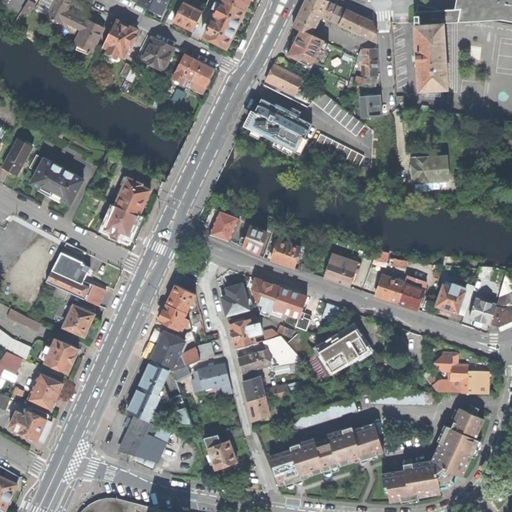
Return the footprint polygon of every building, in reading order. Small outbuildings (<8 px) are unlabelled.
[(29,15),(35,4),(29,0),(22,11),(29,15)] [(93,52),(104,28),(95,23),(87,19),(86,22),(66,12),(72,0),(56,0),(48,18),(54,21),(54,20),(61,23),(63,19),(82,30),(76,44),(90,51),(88,55),(89,56),(91,51),(93,52)] [(131,0),(148,8),(162,15),(169,0),(131,0)] [(204,37),(228,48),(236,30),(246,10),(224,0),(222,0),(220,4),(216,2),(213,9),(217,11),(210,25),(206,23),(203,30),(207,32),(204,37)] [(224,0),(246,10),(251,0),(250,0),(224,0)] [(312,36),(322,17),(329,2),(324,0),(305,0),(300,11),(293,26),(301,30),(312,36)] [(511,0),(457,0),(456,10),(462,9),(459,22),(502,19),(511,20),(511,0)] [(322,17),(339,25),(346,10),(336,5),(329,2),(322,17)] [(193,32),(203,13),(184,3),(183,5),(180,10),(174,22),(184,27),(193,32)] [(443,24),(459,22),(462,9),(456,10),(439,11),(418,12),(417,12),(417,16),(415,16),(415,26),(443,24)] [(339,25),(377,42),(377,31),(376,28),(373,23),(371,21),(346,10),(339,25)] [(134,35),(137,30),(128,25),(117,20),(104,46),(109,49),(107,53),(117,58),(119,54),(125,57),(131,46),(132,47),(137,37),(134,35)] [(420,91),(448,89),(443,24),(415,26),(417,58),(420,91)] [(324,41),(312,36),(301,30),(294,44),(288,56),(298,60),(296,65),(309,71),(320,49),(325,52),(328,45),(323,43),(324,41)] [(164,72),(175,48),(165,44),(153,38),(141,62),(142,63),(146,65),(145,68),(156,73),(157,71),(160,73),(162,72),(164,72)] [(363,60),(363,76),(377,76),(377,62),(377,49),(360,49),(357,59),(363,60)] [(192,87),(204,93),(210,80),(215,69),(189,55),(185,54),(173,78),(184,83),(186,78),(187,78),(187,80),(189,80),(191,80),(192,81),(192,82),(194,83),(192,87)] [(121,75),(127,78),(133,66),(126,63),(121,75)] [(295,95),(303,80),(274,65),(270,73),(266,80),(278,86),(276,89),(280,91),(282,88),(295,95)] [(133,83),(140,70),(133,66),(127,78),(127,79),(133,83)] [(355,86),(355,83),(357,78),(351,78),(348,88),(354,89),(355,86)] [(357,78),(355,83),(362,85),(364,84),(365,83),(376,86),(377,80),(367,78),(366,79),(357,78)] [(354,89),(350,102),(376,108),(377,102),(380,92),(355,86),(354,89)] [(181,102),(185,91),(178,89),(174,100),(181,102)] [(322,91),(314,101),(357,137),(366,126),(322,91)] [(307,137),(314,124),(262,99),(258,108),(256,112),(253,110),(245,127),(302,154),(310,138),(307,137)] [(249,108),(253,110),(256,102),(257,100),(255,99),(253,99),(249,108)] [(422,102),(421,110),(448,113),(449,106),(422,102)] [(481,118),(448,113),(449,120),(458,119),(481,122),(481,118)] [(511,125),(505,124),(502,145),(511,146),(511,125)] [(0,127),(0,157),(0,158),(9,142),(3,139),(7,132),(0,127)] [(65,132),(59,129),(55,134),(62,138),(65,132)] [(366,156),(321,134),(315,146),(360,169),(366,156)] [(20,137),(3,167),(10,171),(17,175),(20,170),(23,171),(27,163),(25,161),(34,145),(20,137)] [(77,166),(76,154),(62,155),(62,166),(77,166)] [(30,168),(37,172),(32,184),(43,189),(71,204),(84,179),(45,158),(44,159),(37,155),(30,168)] [(419,189),(439,188),(439,181),(449,181),(449,179),(450,179),(450,177),(448,177),(447,155),(411,157),(412,170),(413,183),(418,183),(419,189)] [(115,172),(102,166),(89,193),(102,199),(115,172)] [(116,205),(139,216),(146,202),(151,190),(142,186),(143,184),(128,178),(116,205)] [(139,216),(116,205),(105,230),(112,233),(112,235),(119,238),(120,234),(130,238),(135,227),(139,216)] [(211,234),(230,241),(237,223),(242,225),(244,221),(219,211),(214,223),(211,234)] [(254,224),(245,248),(266,256),(275,231),(254,224)] [(281,264),(294,268),(296,262),(301,248),(279,240),(272,260),(281,264)] [(67,243),(62,252),(47,282),(56,286),(69,292),(99,305),(102,298),(106,290),(90,283),(88,286),(82,284),(91,266),(83,262),(88,252),(67,243)] [(333,253),(331,259),(357,268),(359,262),(333,253)] [(339,284),(350,287),(357,268),(331,259),(324,278),(339,284)] [(294,268),(314,275),(318,263),(310,260),(308,266),(296,262),(294,268)] [(475,283),(482,285),(484,279),(490,281),(493,268),(481,267),(475,283)] [(389,300),(398,304),(405,283),(398,280),(383,275),(376,296),(389,300)] [(398,304),(418,310),(427,283),(408,276),(406,280),(405,283),(398,304)] [(269,316),(279,287),(267,282),(256,279),(253,289),(259,303),(264,305),(262,313),(269,316)] [(226,308),(227,315),(249,309),(242,283),(227,288),(229,295),(223,297),(226,308)] [(450,310),(465,315),(474,286),(467,283),(466,284),(465,287),(455,284),(452,283),(451,287),(443,284),(436,306),(450,310)] [(171,296),(167,304),(187,314),(196,296),(195,294),(176,285),(171,296)] [(69,292),(56,286),(52,295),(65,301),(69,292)] [(307,330),(313,315),(302,311),(307,298),(293,293),(283,289),(276,310),(299,317),(296,326),(307,330)] [(511,323),(511,292),(499,298),(497,305),(490,324),(501,326),(503,325),(504,327),(511,323)] [(478,320),(490,324),(497,305),(476,298),(470,317),(478,320)] [(323,317),(337,322),(341,308),(327,303),(323,317)] [(190,320),(185,318),(187,314),(167,304),(163,313),(159,321),(169,325),(168,328),(172,330),(173,328),(179,330),(180,329),(183,331),(185,326),(186,327),(190,320)] [(94,314),(74,305),(64,327),(85,336),(90,324),(94,314)] [(41,323),(11,308),(7,317),(38,330),(41,323)] [(250,319),(230,324),(233,337),(236,349),(257,343),(254,334),(257,333),(254,324),(252,325),(250,319)] [(335,339),(319,349),(332,371),(358,355),(360,359),(371,352),(361,335),(359,336),(354,327),(335,339)] [(0,328),(0,346),(7,351),(26,360),(33,347),(12,338),(0,328)] [(159,344),(151,362),(170,371),(174,372),(200,359),(197,348),(179,357),(186,342),(157,328),(152,341),(159,344)] [(302,330),(288,342),(303,360),(314,351),(306,342),(310,332),(302,330)] [(79,348),(56,338),(52,347),(48,346),(48,345),(47,344),(43,352),(49,354),(45,363),(68,373),(72,364),(74,364),(76,359),(78,355),(77,354),(79,348)] [(268,340),(272,354),(279,352),(274,338),(268,340)] [(197,347),(197,348),(200,359),(214,356),(211,343),(197,347)] [(267,350),(239,359),(240,363),(243,373),(272,364),(267,350)] [(26,360),(7,351),(0,359),(0,363),(24,374),(29,361),(26,360)] [(151,362),(140,387),(159,396),(170,371),(151,362)] [(225,363),(199,370),(204,388),(204,389),(222,384),(225,394),(233,391),(227,371),(225,363)] [(453,393),(488,394),(488,371),(468,371),(468,365),(461,364),(452,364),(451,381),(453,381),(453,393)] [(188,366),(174,373),(177,380),(191,373),(188,366)] [(196,390),(204,388),(199,370),(195,371),(197,379),(193,380),(196,390)] [(432,386),(438,381),(429,370),(423,374),(432,386)] [(58,395),(64,383),(41,373),(29,398),(53,408),(58,395)] [(372,390),(386,390),(386,375),(373,375),(372,390)] [(261,376),(243,381),(246,392),(248,401),(266,396),(261,376)] [(269,389),(271,394),(289,391),(287,385),(269,389)] [(128,412),(138,416),(149,421),(160,396),(159,396),(140,387),(133,401),(128,412)] [(12,397),(19,400),(24,391),(16,388),(12,397)] [(271,394),(272,400),(290,396),(289,391),(271,394)] [(0,392),(0,407),(6,410),(11,397),(0,392)] [(178,425),(193,425),(182,395),(168,399),(178,425)] [(270,415),(266,396),(248,401),(251,413),(253,421),(270,415)] [(351,413),(358,411),(354,398),(347,400),(351,413)] [(345,415),(351,413),(347,400),(340,402),(345,415)] [(338,417),(345,415),(340,402),(334,404),(338,417)] [(332,419),(338,417),(334,404),(327,406),(332,419)] [(43,428),(49,415),(35,408),(33,413),(19,406),(10,427),(17,430),(16,431),(38,440),(43,428)] [(326,421),(332,419),(327,406),(321,408),(326,421)] [(319,423),(326,421),(321,408),(315,410),(319,423)] [(404,470),(383,474),(385,487),(388,487),(390,497),(400,495),(401,501),(441,493),(440,490),(440,487),(447,486),(448,488),(449,488),(452,486),(455,484),(455,483),(454,482),(457,475),(458,475),(462,477),(477,440),(474,439),(483,419),(460,409),(452,428),(448,426),(435,456),(437,457),(434,462),(429,464),(427,462),(414,464),(413,464),(403,466),(404,470)] [(313,425),(319,423),(315,410),(308,412),(313,425)] [(306,427),(313,425),(308,412),(302,414),(306,427)] [(300,429),(306,427),(302,414),(296,416),(300,429)] [(157,461),(171,431),(160,426),(154,438),(152,436),(157,425),(149,421),(138,416),(137,418),(136,417),(130,429),(126,439),(127,439),(123,448),(136,454),(137,451),(157,461)] [(294,431),(300,429),(296,416),(289,418),(294,431)] [(369,456),(384,451),(375,423),(354,430),(353,426),(343,430),(344,433),(301,447),(300,444),(290,447),(291,449),(271,456),(280,485),(295,480),(293,474),(299,472),(301,478),(362,458),(360,452),(367,450),(369,456)] [(216,469),(237,461),(233,451),(229,440),(221,444),(218,435),(205,438),(210,453),(207,454),(210,461),(213,460),(216,469)] [(365,457),(369,456),(367,450),(360,452),(362,458),(365,457)] [(0,507),(5,511),(14,491),(20,477),(0,464),(0,507)] [(157,511),(145,509),(124,504),(116,502),(110,501),(100,503),(93,507),(87,511),(86,511),(157,511)]
